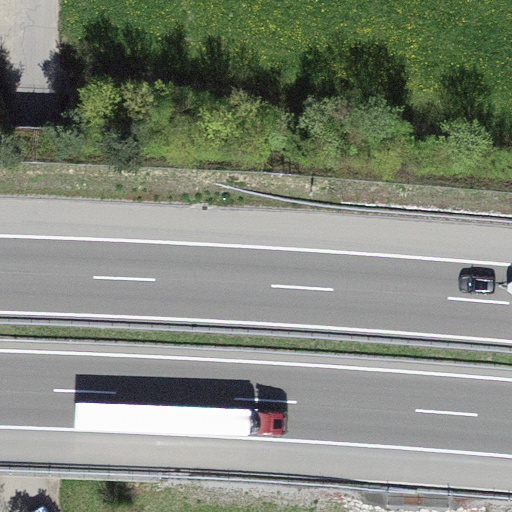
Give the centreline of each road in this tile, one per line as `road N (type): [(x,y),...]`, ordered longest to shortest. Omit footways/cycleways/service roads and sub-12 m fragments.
road 1 (motorway): [(0,388),(511,418)]
road 2 (motorway): [(511,303),(0,274)]
road 3 (track): [(23,511),(37,125)]
road 4 (residential): [(37,125),(39,0)]
